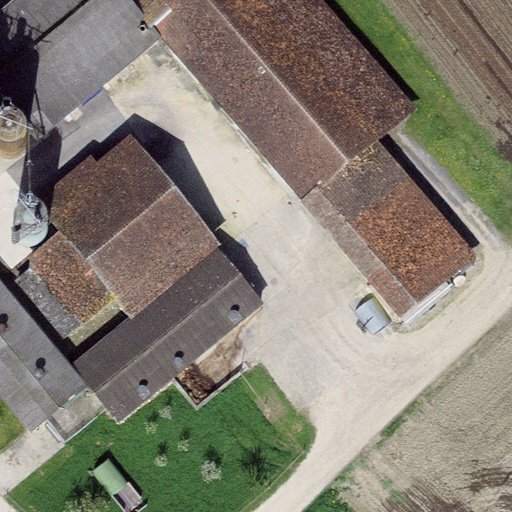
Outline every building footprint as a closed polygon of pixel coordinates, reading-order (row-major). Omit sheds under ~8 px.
[(0,101),(35,144),(154,45),(116,0),(24,0),(0,20),(0,101)] [(363,145),(237,0),(187,0),(166,19),(313,188),(297,200),(394,318),(464,261),(363,145)] [(24,137),(22,132),(18,129),(13,127),(8,126),(2,128),(0,129),(0,154),(3,157),(8,158),(13,157),(18,155),(21,152),(24,148),(25,143),(24,137)] [(133,320),(209,251),(126,154),(49,220),(63,237),(32,264),(86,327),(116,301),(133,320)] [(27,247),(33,247),(38,245),(43,241),(46,235),(47,230),(45,224),(42,219),(38,215),(33,213),(27,213),(22,215),(18,218),(14,222),(13,227),(12,233),(14,238),(17,242),(22,245),(27,247)] [(116,427),(231,331),(258,309),(215,256),(72,374),(116,427)] [(75,398),(83,391),(0,290),(0,407),(26,439),(60,410),(73,426),(88,413),(75,398)]
